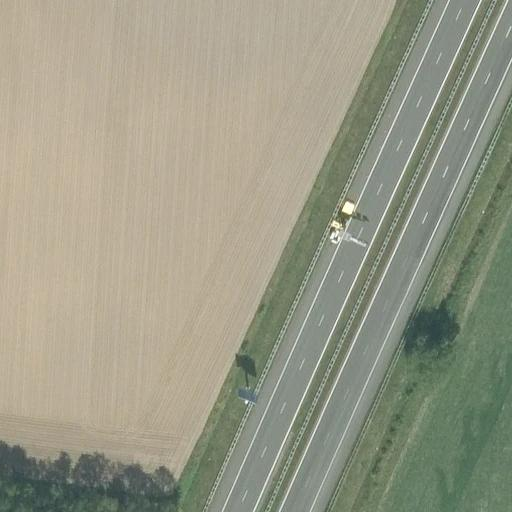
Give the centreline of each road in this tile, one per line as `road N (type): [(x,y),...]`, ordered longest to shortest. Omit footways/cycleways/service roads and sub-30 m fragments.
road 1 (motorway): [(461,0),(234,511)]
road 2 (motorway): [(300,511),(511,31)]
